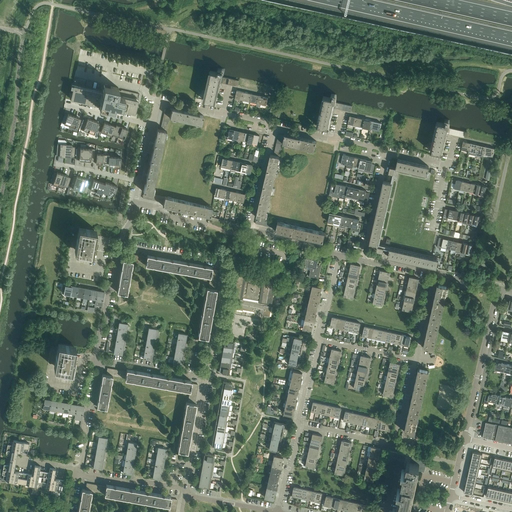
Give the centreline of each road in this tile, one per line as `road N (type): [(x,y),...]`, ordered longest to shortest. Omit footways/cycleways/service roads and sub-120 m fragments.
road 1 (motorway): [(348,0),(511,36)]
road 2 (residential): [(464,438),(496,288)]
road 3 (residential): [(97,361),(120,246)]
